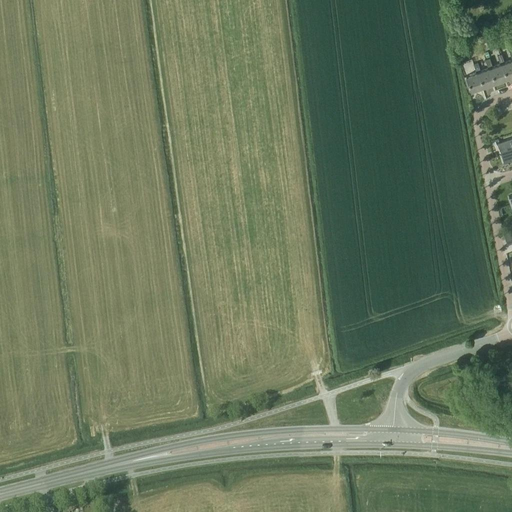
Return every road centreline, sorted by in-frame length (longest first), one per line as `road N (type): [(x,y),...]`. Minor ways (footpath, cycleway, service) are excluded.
road 1 (primary): [(393,429),(229,436),(91,471)]
road 2 (primary): [(91,471),(248,449),(393,444)]
road 3 (tertiary): [(511,331),(404,374),(393,429)]
